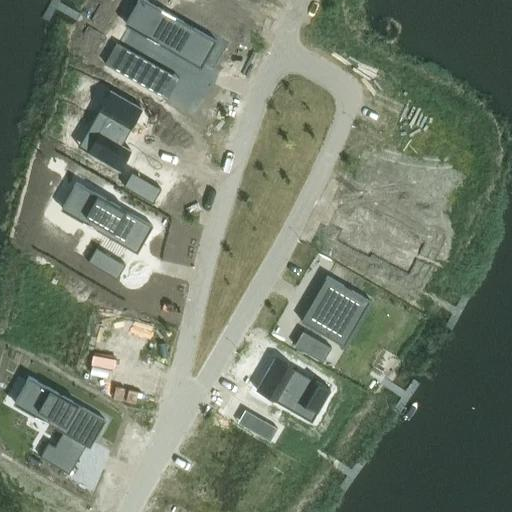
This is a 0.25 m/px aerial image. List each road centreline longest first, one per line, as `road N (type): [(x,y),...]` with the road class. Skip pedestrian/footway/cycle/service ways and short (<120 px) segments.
road 1 (residential): [(277,57),(342,86),(347,115),(284,247),(203,386),(169,426)]
road 2 (residential): [(277,57),(212,234),(169,426)]
